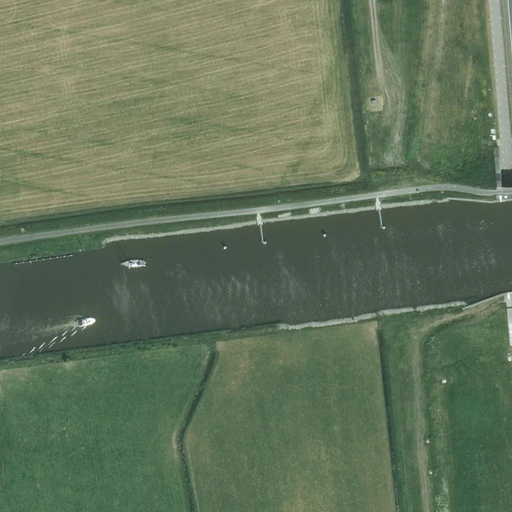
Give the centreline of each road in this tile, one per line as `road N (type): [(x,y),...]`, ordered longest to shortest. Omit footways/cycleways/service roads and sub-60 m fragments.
road 1 (unclassified): [(0,241),(408,190),(496,192)]
road 2 (unclassified): [(492,0),(511,224)]
road 3 (track): [(426,511),(411,359),(419,337)]
